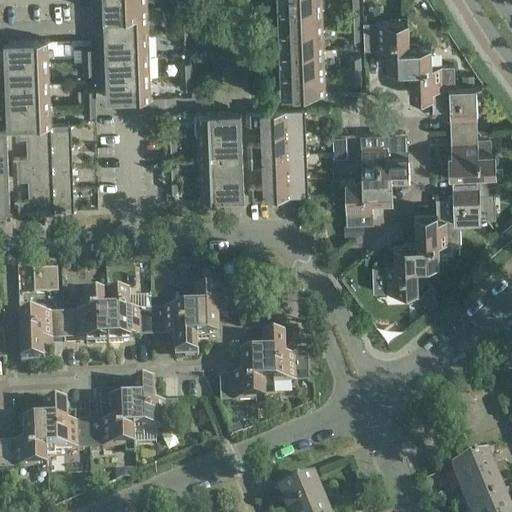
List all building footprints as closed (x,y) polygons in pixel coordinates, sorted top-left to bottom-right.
[(144,0),(103,0),(104,15),(145,13),(144,0)] [(318,0),(278,0),(278,8),(319,7),(318,0)] [(319,7),(278,8),(279,30),(320,28),(319,7)] [(145,13),(104,15),(105,36),(146,35),(145,13)] [(348,14),(348,27),(359,26),(359,14),(348,14)] [(178,20),(179,33),(190,32),(189,20),(178,20)] [(408,20),(363,21),(364,48),(386,47),(387,68),(409,67),(408,46),(409,45),(408,20)] [(359,26),(348,27),(349,39),(360,39),(359,26)] [(320,28),(279,30),(280,51),(321,50),(320,28)] [(190,32),(179,33),(179,46),(190,45),(190,32)] [(146,35),(105,36),(106,57),(146,56),(146,35)] [(45,39),(5,41),(6,62),(46,61),(45,39)] [(410,74),(409,74),(409,93),(432,92),(432,87),(454,87),(455,86),(454,64),(432,65),(431,45),(409,45),(408,46),(409,67),(410,74)] [(82,48),(83,60),(94,60),(93,47),(82,48)] [(321,50),(280,51),(281,72),(321,71),(321,50)] [(146,56),(106,57),(107,79),(147,77),(146,56)] [(349,56),(350,69),(361,69),(360,56),(349,56)] [(94,60),(83,60),(83,73),(94,72),(94,60)] [(46,61),(6,62),(6,83),(47,82),(46,61)] [(180,61),(180,75),(191,74),(191,61),(180,61)] [(361,69),(350,69),(350,82),(361,81),(361,69)] [(321,71),(281,72),(282,94),(322,92),(321,71)] [(191,74),(180,75),(181,88),(192,87),(191,74)] [(463,85),(475,84),(475,74),(463,74),(463,85)] [(147,77),(107,79),(108,100),(148,99),(147,77)] [(47,82),(6,83),(7,105),(48,103),(47,82)] [(432,87),(432,92),(432,110),(450,110),(451,131),(477,130),(476,85),(455,86),(454,87),(432,87)] [(95,89),(84,90),(84,102),(95,102),(95,89)] [(95,102),(84,102),(85,115),(96,115),(95,102)] [(48,103),(7,105),(8,127),(13,127),(13,125),(49,124),(48,103)] [(303,131),(302,109),(246,111),(247,123),(261,122),(261,133),(303,131)] [(241,111),(200,113),(201,135),(242,134),(241,111)] [(13,125),(13,127),(13,137),(28,137),(28,147),(70,145),(69,123),(49,124),(13,125)] [(176,123),(165,123),(165,136),(176,136),(176,123)] [(3,128),(0,127),(0,148),(8,148),(7,126),(3,126),(3,128)] [(451,152),(448,153),(449,176),(452,176),(452,175),(479,174),(479,175),(488,174),(496,174),(496,173),(495,151),(492,151),(492,136),(477,137),(477,130),(451,131),(451,152)] [(303,131),(261,133),(262,143),(247,143),(248,154),(304,152),(303,131)] [(387,133),(360,134),(362,177),(362,178),(392,177),(392,178),(409,177),(408,154),(388,155),(387,133)] [(242,134),(201,135),(202,156),(242,155),(242,134)] [(176,136),(165,136),(166,149),(177,148),(176,136)] [(14,158),(14,169),(70,166),(70,145),(28,147),(28,157),(14,158)] [(0,148),(0,169),(9,170),(8,148),(0,148)] [(304,152),(248,154),(248,165),(263,164),(263,175),(305,173),(304,152)] [(242,155),(202,156),(203,178),(243,176),(242,155)] [(177,165),(167,166),(167,178),(178,178),(177,165)] [(70,166),(14,169),(15,179),(29,179),(30,189),(71,187),(70,166)] [(9,170),(0,169),(0,191),(10,191),(9,170)] [(250,197),(306,195),(305,173),(263,175),(264,185),(249,186),(250,197)] [(453,197),(436,198),(437,216),(437,219),(460,218),(460,220),(481,219),(480,194),(488,193),(488,174),(479,175),(479,174),(452,175),(452,176),(453,197)] [(243,176),(203,178),(204,199),(240,198),(244,197),(243,176)] [(362,178),(362,177),(345,178),(346,223),(365,222),(373,222),(373,200),(393,200),(392,178),(392,177),(362,178)] [(178,178),(167,178),(167,191),(178,190),(178,178)] [(71,187),(30,189),(30,200),(16,200),(16,212),(72,210),(71,187)] [(10,191),(0,191),(0,212),(11,212),(10,191)] [(414,217),(415,243),(417,243),(417,263),(418,264),(439,263),(439,243),(461,242),(460,220),(460,218),(437,219),(437,216),(414,217)] [(488,221),(475,221),(476,234),(488,233),(488,221)] [(365,230),(365,222),(346,223),(346,236),(359,235),(365,230)] [(394,243),(394,251),(394,263),(372,264),(373,291),(418,289),(418,264),(417,263),(417,243),(415,243),(394,243)] [(428,287),(418,295),(429,308),(439,300),(428,287)] [(194,292),(195,309),(196,309),(196,339),(197,339),(219,339),(219,318),(240,317),(239,291),(194,292)] [(130,295),(107,296),(109,343),(131,342),(131,339),(153,338),(152,311),(130,312),(130,295)] [(85,314),(64,314),(65,341),(86,341),(86,344),(109,343),(107,296),(85,297),(85,314)] [(195,309),(152,311),(153,338),(174,337),(175,357),(198,356),(197,339),(196,339),(196,309),(195,309)] [(64,314),(19,316),(21,363),(44,363),(44,342),(65,341),(64,314)] [(261,338),(262,355),(263,355),(265,385),(308,384),(307,356),(286,357),(285,337),(261,338)] [(241,376),(219,377),(220,390),(220,404),(265,402),(265,385),(263,355),(262,355),(240,356),(241,376)] [(155,383),(131,384),(132,401),(133,401),(133,431),(134,431),(178,430),(177,403),(155,404),(155,383)] [(111,423),(89,423),(90,450),(135,449),(134,431),(133,431),(133,401),(132,401),(110,402),(111,423)] [(67,404),(44,405),(44,410),(45,422),(46,452),(47,452),(90,450),(89,423),(68,424),(67,404)] [(23,443),(2,444),(3,471),(48,469),(47,452),(46,452),(45,422),(23,423),(23,443)] [(488,455),(451,470),(460,491),(508,472),(504,462),(492,467),(488,455)] [(136,470),(115,470),(115,481),(122,478),(123,478),(130,478),(130,476),(135,476),(136,476),(136,470)] [(508,472),(460,491),(468,511),(469,511),(505,498),(500,486),(511,481),(508,472)] [(314,477),(267,497),(271,507),(282,502),(286,511),(290,511),(323,499),(314,477)] [(505,498),(469,511),(511,511),(511,508),(510,509),(505,498)] [(328,511),(323,499),(290,511),(328,511)]
